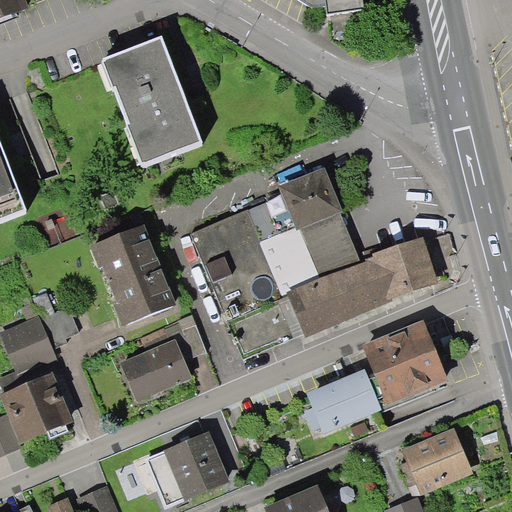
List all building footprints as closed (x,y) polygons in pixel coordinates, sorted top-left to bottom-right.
[(0,0),(0,18),(29,8),(26,0),(0,0)] [(299,0),(312,8),(326,6),(327,14),(364,8),(362,0),(299,0)] [(163,35),(101,58),(103,64),(98,66),(107,92),(113,89),(127,127),(125,128),(132,147),(130,148),(137,165),(141,164),(142,168),(204,145),(163,35)] [(97,137),(93,127),(85,130),(89,141),(97,137)] [(0,220),(27,210),(0,140),(0,220)] [(343,211),(325,168),(279,186),(283,196),(296,227),(297,230),(300,229),(340,213),(343,211)] [(280,234),(296,227),(283,196),(266,203),(272,217),(273,217),(280,234)] [(261,241),(280,234),(273,217),(272,217),(266,203),(248,209),(261,241)] [(261,241),(248,209),(190,234),(227,321),(288,296),(287,292),(321,278),(300,229),(297,230),(296,227),(280,234),(261,241)] [(321,278),(361,262),(361,260),(340,213),(300,229),(321,278)] [(144,224),(89,246),(99,269),(103,267),(118,303),(112,305),(121,326),(176,304),(144,224)] [(439,283),(424,237),(372,253),(373,256),(361,260),(361,262),(321,278),(287,292),(288,296),(305,337),(393,301),(392,298),(439,283)] [(41,318),(55,313),(47,292),(32,298),(40,316),(41,318)] [(55,313),(41,318),(53,349),(68,343),(66,338),(79,333),(68,307),(55,313)] [(41,318),(40,316),(0,331),(0,333),(16,374),(57,358),(53,349),(41,318)] [(449,379),(423,319),(362,344),(387,405),(449,379)] [(192,378),(176,338),(120,361),(136,401),(192,378)] [(382,410),(365,369),(306,393),(312,408),(304,412),(312,432),(321,428),(323,434),(382,410)] [(73,421),(53,372),(0,393),(0,396),(7,414),(19,443),(73,421)] [(19,443),(7,414),(0,417),(0,457),(21,448),(19,443)] [(474,473),(455,428),(402,449),(420,495),(474,473)] [(231,481),(210,431),(164,450),(185,500),(231,481)] [(118,511),(108,485),(76,498),(81,511),(118,511)] [(329,511),(318,485),(264,507),(266,511),(329,511)] [(74,511),(68,497),(48,505),(50,511),(74,511)] [(424,511),(419,497),(386,511),(424,511)]
